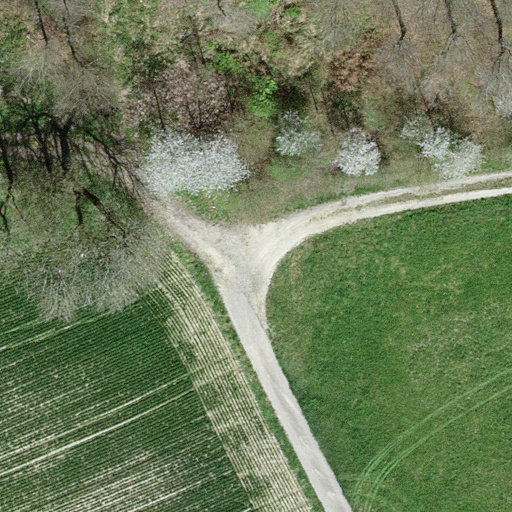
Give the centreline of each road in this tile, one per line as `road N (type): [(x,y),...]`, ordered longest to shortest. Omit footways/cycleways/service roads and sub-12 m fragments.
road 1 (track): [(511,180),(303,218),(236,280)]
road 2 (track): [(236,280),(171,204),(90,152),(0,141)]
road 3 (track): [(351,511),(236,280)]
